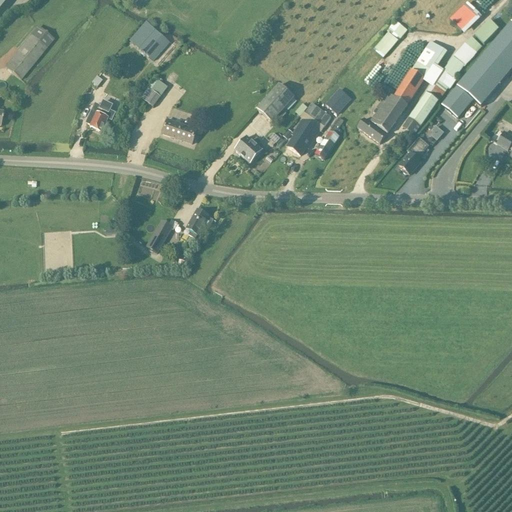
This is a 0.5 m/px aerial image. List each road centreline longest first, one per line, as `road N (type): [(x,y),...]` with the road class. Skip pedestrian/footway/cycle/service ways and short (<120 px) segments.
road 1 (unclassified): [(511,206),(251,199),(138,170),(0,159)]
road 2 (track): [(348,202),(454,50),(502,0)]
